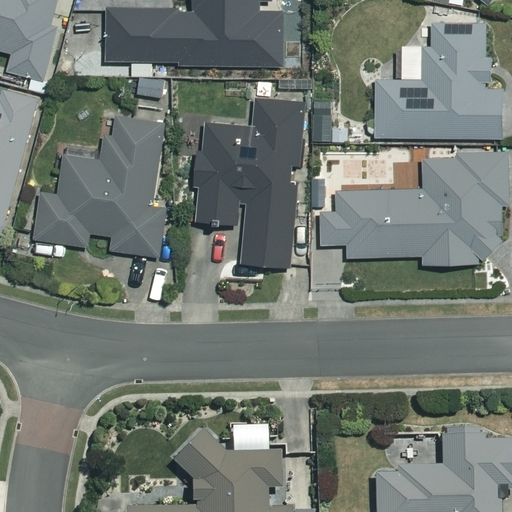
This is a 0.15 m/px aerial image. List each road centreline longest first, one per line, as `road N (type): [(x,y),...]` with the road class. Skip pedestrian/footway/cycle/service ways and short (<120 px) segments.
road 1 (residential): [(67,341),(181,351),(511,346)]
road 2 (residential): [(34,511),(67,341)]
